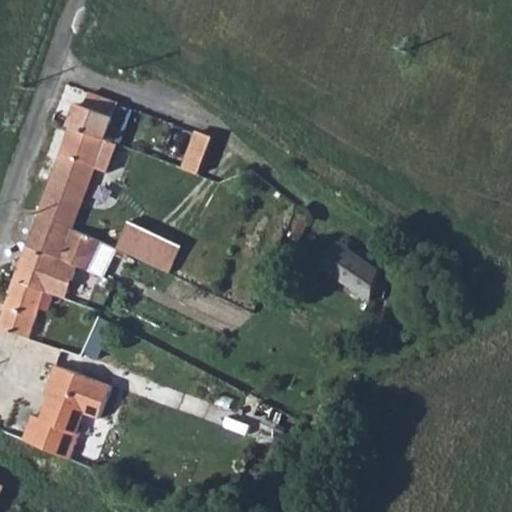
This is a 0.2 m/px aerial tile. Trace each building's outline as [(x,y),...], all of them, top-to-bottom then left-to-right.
[(110,96),(84,87),(80,102),(77,100),(69,124),(98,135),(110,96)] [(98,135),(69,124),(48,188),(79,199),(90,161),(98,135)] [(202,172),(211,135),(195,131),(185,167),(202,172)] [(111,139),(98,135),(90,161),(103,165),(111,139)] [(79,199),(48,188),(38,219),(69,230),(71,221),(79,199)] [(170,233),(116,215),(107,242),(110,244),(161,261),(170,233)] [(74,268),(100,276),(110,244),(107,242),(76,232),(69,230),(38,219),(27,253),(57,262),(74,268)] [(69,230),(76,232),(79,224),(71,221),(69,230)] [(320,270),(369,305),(378,271),(339,243),(320,270)] [(17,283),(48,292),(69,299),(76,275),(72,274),(74,268),(57,262),(27,253),(17,283)] [(0,331),(32,341),(48,292),(17,283),(0,331)] [(35,418),(26,443),(73,460),(82,435),(78,433),(85,414),(101,420),(113,387),(56,367),(49,388),(55,390),(44,421),(35,418)]
